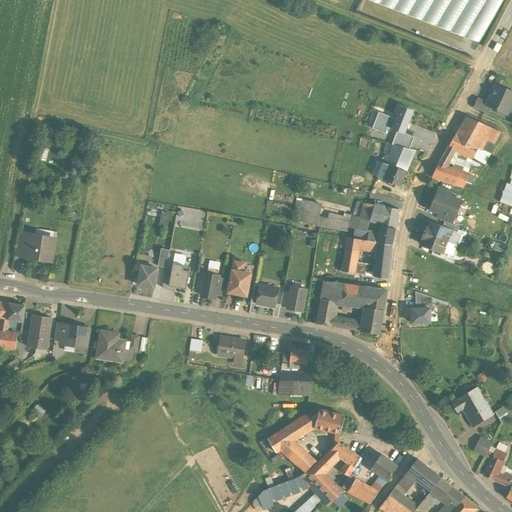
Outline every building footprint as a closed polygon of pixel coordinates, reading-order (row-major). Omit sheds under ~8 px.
[(399,9),(481,45),(500,0),(403,0),(396,5),(399,9)] [(511,101),(511,92),(496,85),(487,105),(506,114),(511,101)] [(397,131),(404,134),(414,111),(401,106),(395,119),(391,129),(397,131)] [(391,129),(395,119),(378,112),(372,129),(385,134),(388,127),(391,129)] [(466,116),(442,157),(450,161),(456,150),(471,159),(482,165),(500,133),(489,127),(466,116)] [(404,134),(397,131),(392,145),(410,149),(414,138),(404,134)] [(410,149),(392,145),(388,160),(387,163),(390,164),(406,171),(415,150),(410,149)] [(387,163),(382,162),(376,176),(384,179),(390,164),(387,163)] [(406,171),(390,164),(384,179),(390,182),(389,185),(393,186),(394,184),(400,186),(406,171)] [(467,175),(443,167),(443,166),(438,164),(431,177),(456,185),(464,186),(467,176),(467,175)] [(350,188),(361,190),(364,177),(354,174),(350,188)] [(384,179),(376,176),(375,180),(389,186),(389,185),(390,182),(384,179)] [(511,207),(511,187),(505,185),(499,203),(511,207)] [(451,192),(439,187),(437,193),(449,198),(449,197),(451,192)] [(449,198),(437,193),(430,209),(439,213),(439,212),(453,218),(460,202),(449,197),(449,198)] [(321,205),(302,200),(297,222),(317,225),(319,216),(321,205)] [(365,203),(357,201),(353,215),(350,215),(348,223),(347,227),(357,230),(365,203)] [(374,205),(365,203),(357,230),(367,231),(370,221),(374,205)] [(398,209),(374,205),(370,221),(381,223),(381,222),(395,225),(398,209)] [(351,213),(330,207),(327,218),(348,223),(350,215),(351,213)] [(453,218),(439,212),(439,213),(437,218),(444,221),(451,224),(453,218)] [(327,218),(319,216),(317,225),(346,231),(347,227),(348,223),(327,218)] [(451,224),(444,221),(442,227),(451,231),(457,233),(459,227),(451,224)] [(442,227),(429,222),(425,233),(447,242),(451,231),(442,227)] [(395,228),(381,226),(379,233),(377,242),(391,245),(395,228)] [(357,230),(355,238),(360,239),(367,240),(369,231),(367,231),(357,230)] [(55,240),(31,236),(32,233),(23,231),(19,255),(51,260),(55,240)] [(379,233),(369,231),(367,240),(377,242),(379,233)] [(447,242),(425,233),(420,244),(433,249),(442,253),(442,252),(447,242)] [(355,238),(348,237),(342,271),(354,273),(356,262),(358,248),(360,239),(355,238)] [(367,240),(360,239),(358,248),(376,252),(377,242),(367,240)] [(391,245),(377,242),(376,252),(376,256),(390,258),(391,245)] [(160,248),(159,266),(169,266),(170,248),(160,248)] [(442,253),(433,249),(431,255),(446,261),(448,254),(442,252),(442,253)] [(390,258),(376,256),(375,265),(373,276),(387,279),(390,258)] [(244,264),(234,262),(232,270),(242,272),(244,264)] [(375,265),(356,262),(354,273),(373,276),(375,265)] [(184,265),(173,263),(170,277),(168,286),(175,287),(186,289),(189,271),(183,270),(184,265)] [(157,269),(142,266),(138,285),(153,288),(157,269)] [(242,272),(232,270),(230,281),(230,282),(228,292),(246,295),(250,274),(242,272)] [(207,274),(205,273),(201,296),(215,299),(215,295),(219,278),(219,276),(218,276),(207,274)] [(170,277),(164,276),(162,288),(174,292),(175,287),(168,286),(170,277)] [(225,279),(219,278),(215,295),(221,296),(225,279)] [(340,283),(324,281),(321,299),(336,301),(339,303),(338,299),(340,283)] [(386,290),(340,283),(338,299),(339,303),(365,308),(366,307),(383,310),(386,290)] [(278,288),(260,285),(256,303),(274,307),(278,288)] [(306,290),(291,287),(290,294),(287,306),(287,308),(302,311),(306,290)] [(290,294),(283,292),(281,305),(287,306),(290,294)] [(429,309),(433,309),(432,298),(415,292),(416,309),(429,309)] [(336,301),(321,299),(317,324),(332,326),(333,318),(336,301)] [(9,303),(0,301),(0,318),(2,318),(7,319),(9,303)] [(25,306),(9,303),(7,319),(9,319),(22,321),(25,306)] [(383,310),(366,307),(362,331),(377,334),(378,335),(381,333),(380,332),(383,310)] [(411,309),(412,323),(430,323),(429,309),(416,309),(411,309)] [(51,318),(33,315),(28,347),(46,350),(51,318)] [(7,319),(2,318),(0,331),(7,332),(9,319),(7,319)] [(348,320),(333,318),(332,326),(346,328),(348,320)] [(362,331),(363,323),(355,321),(353,330),(362,331)] [(69,327),(56,325),(54,340),(60,341),(61,337),(68,338),(69,328),(69,327)] [(89,329),(69,325),(69,327),(69,328),(68,338),(61,337),(60,341),(59,343),(76,346),(85,347),(86,347),(89,329)] [(0,331),(0,330),(0,347),(15,349),(17,333),(7,332),(0,331)] [(126,340),(113,339),(114,333),(101,331),(96,358),(106,360),(106,357),(123,360),(126,340)] [(139,337),(131,335),(129,349),(137,350),(139,337)] [(245,341),(221,337),(219,355),(234,357),(242,358),(245,341)] [(203,340),(191,339),(189,350),(201,352),(203,340)] [(85,347),(76,346),(75,352),(84,354),(85,347)] [(308,351),(291,349),(290,355),(289,362),(290,362),(306,364),(308,351)] [(290,355),(283,354),(282,363),(290,364),(290,362),(289,362),(290,355)] [(311,372),(281,372),(280,381),(310,382),(311,372)] [(485,378),(481,372),(475,376),(479,382),(485,378)] [(310,382),(280,381),(278,395),(309,396),(310,382)] [(477,388),(452,402),(457,411),(463,408),(473,426),(490,416),(485,408),(483,409),(479,403),(484,400),(477,388)] [(505,406),(495,412),(502,424),(508,411),(505,406)] [(344,416),(319,410),(317,416),(314,427),(340,433),(344,416)] [(306,414),(267,439),(275,452),(279,449),(293,441),(314,427),(317,416),(314,415),(309,418),(306,414)] [(492,443),(480,438),(474,450),(486,456),(492,443)] [(313,458),(293,441),(279,449),(305,472),(316,461),(313,458)] [(328,452),(318,462),(325,469),(346,448),(339,443),(337,443),(328,452)] [(323,448),(313,458),(316,461),(318,462),(328,452),(323,448)] [(379,457),(365,449),(354,469),(367,477),(373,466),(380,458),(379,457)] [(352,452),(347,461),(354,466),(360,456),(352,452)] [(397,466),(381,454),(379,457),(380,458),(373,466),(378,470),(376,472),(387,480),(397,466)] [(501,462),(492,458),(484,476),(493,480),(501,462)] [(434,473),(417,459),(406,471),(407,472),(415,479),(424,486),(434,473)] [(347,461),(340,472),(344,474),(349,475),(354,466),(347,461)] [(306,474),(306,475),(312,482),(322,472),(325,469),(318,462),(306,474)] [(511,470),(507,468),(500,483),(509,488),(511,479),(511,470)] [(367,477),(354,469),(350,476),(356,479),(347,491),(369,504),(377,493),(363,483),(367,477)] [(336,487),(322,472),(312,482),(317,487),(332,502),(336,498),(341,492),(336,487)] [(415,479),(407,472),(397,484),(406,490),(415,479)] [(306,475),(306,474),(305,473),(301,475),(293,479),(267,489),(272,502),(308,489),(309,488),(315,493),(321,500),(328,507),(332,502),(317,487),(312,482),(306,475)] [(434,473),(424,486),(431,491),(441,478),(434,473)] [(441,478),(431,491),(435,494),(441,500),(452,486),(441,478)] [(406,490),(397,484),(394,488),(403,495),(406,490)] [(452,486),(441,500),(447,504),(451,500),(458,491),(452,486)] [(403,495),(394,488),(379,507),(385,511),(413,511),(418,507),(403,495)] [(347,494),(342,491),(341,492),(336,498),(341,502),(347,494)] [(431,491),(425,498),(429,501),(435,494),(431,491)] [(458,491),(451,500),(457,505),(465,497),(458,491)] [(309,511),(321,500),(315,493),(294,511),(309,511)] [(472,511),(477,507),(465,497),(457,505),(452,510),(455,511),(472,511)] [(425,498),(418,507),(424,511),(431,502),(429,501),(425,498)] [(447,504),(440,511),(450,511),(452,510),(457,505),(451,500),(447,504)]
